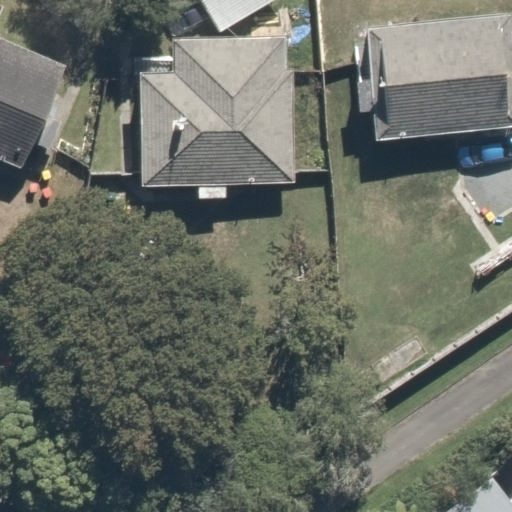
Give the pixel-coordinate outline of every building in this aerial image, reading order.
[(206,0),(221,28),(272,0),(206,0)] [(0,162),(36,178),(79,80),(2,46),(14,19),(0,12),(0,162)] [(511,16),(361,31),(373,157),(511,143),(511,16)] [(173,72),(140,72),(140,197),(305,196),(304,34),(173,35),(173,72)] [(511,511),(511,473),(455,511),(511,511)]
